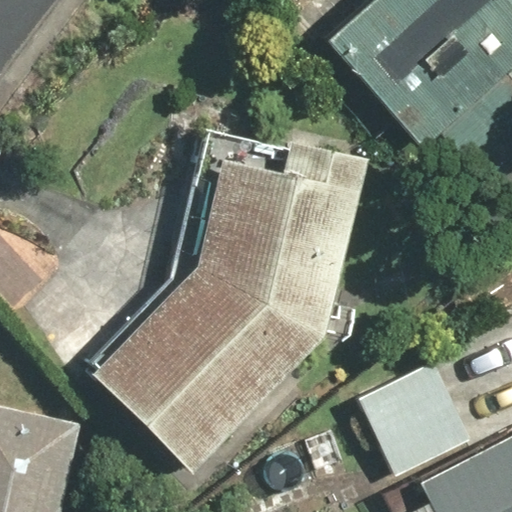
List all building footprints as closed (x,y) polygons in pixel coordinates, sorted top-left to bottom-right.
[(511,0),(372,0),(328,39),(451,179),(511,124),(511,0)] [(198,261),(89,369),(188,469),(340,317),(366,155),(199,129),(191,181),(210,184),(198,261)] [(432,359),(357,396),(394,471),(469,434),(432,359)] [(0,511),(59,511),(74,420),(0,407),(0,511)] [(408,511),(511,511),(511,429),(414,479),(426,503),(408,511)]
